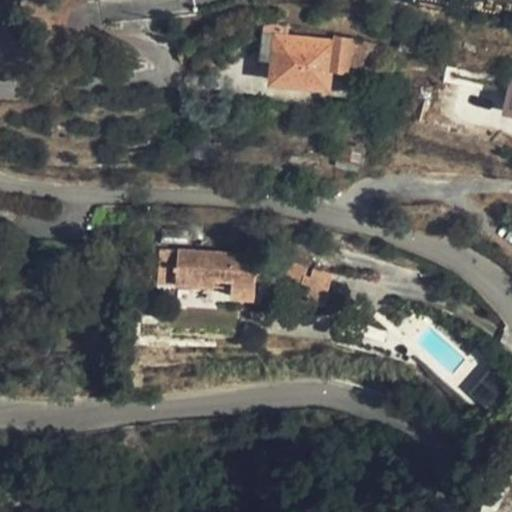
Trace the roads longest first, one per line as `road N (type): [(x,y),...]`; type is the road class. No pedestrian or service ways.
road 1 (residential): [(511,294),(448,249),(287,203),(84,196),(0,177)]
road 2 (residential): [(429,511),(440,483),(438,453),(425,435),(397,416),(326,394),(107,416),(0,415)]
road 3 (unknown): [(0,72),(160,71),(159,52),(88,31),(86,14),(98,0)]
